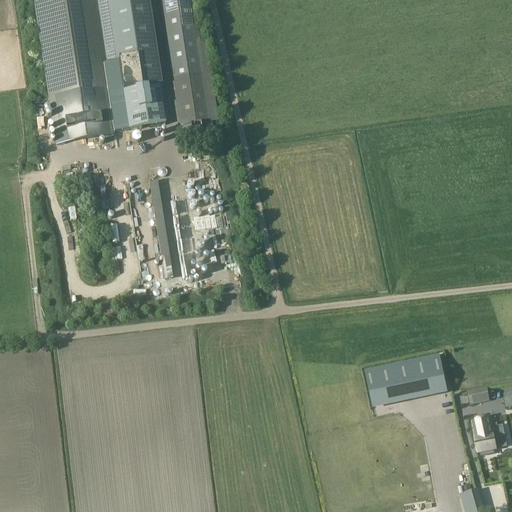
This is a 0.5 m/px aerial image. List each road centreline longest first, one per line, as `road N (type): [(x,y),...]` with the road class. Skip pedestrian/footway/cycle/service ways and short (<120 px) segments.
road 1 (track): [(154,0),(186,194),(211,211),(238,316)]
road 2 (track): [(278,312),(210,0)]
road 3 (track): [(278,312),(0,343)]
road 4 (track): [(511,285),(278,312)]
